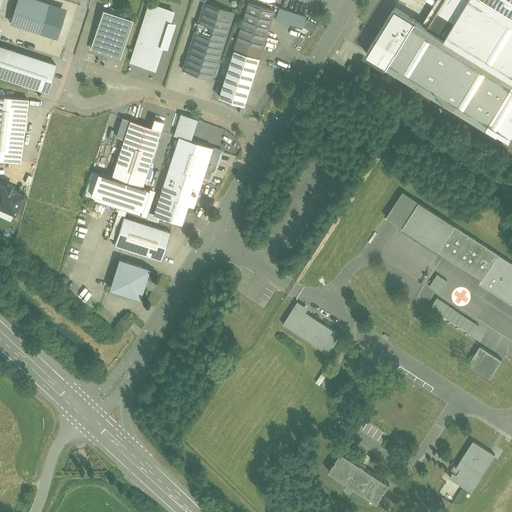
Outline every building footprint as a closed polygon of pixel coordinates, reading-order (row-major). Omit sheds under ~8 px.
[(64,9),(35,0),(17,0),(11,22),(55,36),(64,9)] [(511,0),(444,0),(428,27),(415,20),(387,66),(498,133),(498,132),(510,139),(511,135),(511,0)] [(273,10),(249,2),(234,51),(258,58),(273,10)] [(173,11),(150,3),(132,61),(155,69),(162,46),(167,47),(174,24),(170,22),(173,11)] [(234,12),(205,3),(199,22),(227,31),(234,12)] [(276,6),(272,18),(301,27),(304,15),(276,6)] [(415,20),(395,7),(367,54),(387,66),(415,20)] [(132,19),(104,10),(92,48),(120,57),(132,19)] [(300,31),(312,35),(316,23),(304,19),(300,31)] [(227,31),(199,22),(183,69),(212,79),(227,31)] [(57,64),(0,45),(0,74),(48,91),(57,64)] [(258,58),(234,51),(223,84),(247,91),(258,58)] [(362,69),(351,62),(348,68),(358,75),(362,69)] [(247,91),(223,84),(219,96),(243,103),(247,91)] [(28,98),(0,94),(0,158),(20,161),(28,98)] [(161,129),(130,119),(112,176),(111,177),(142,187),(143,186),(161,129)] [(179,136),(154,213),(182,222),(188,203),(194,205),(203,174),(212,147),(179,136)] [(212,147),(203,174),(205,175),(211,177),(213,173),(215,174),(222,150),(212,147)] [(142,187),(111,177),(112,176),(98,172),(91,193),(143,209),(149,189),(143,186),(142,187)] [(22,194),(0,184),(0,204),(15,211),(22,194)] [(499,254),(419,202),(403,227),(483,279),(499,254)] [(171,231),(124,216),(114,245),(162,260),(171,231)] [(511,261),(499,254),(483,279),(486,282),(484,285),(511,303),(511,261)] [(149,268),(120,259),(111,288),(140,297),(149,268)] [(436,274),(428,286),(439,293),(447,281),(436,274)] [(429,310),(473,334),(479,323),(435,299),(429,310)] [(340,336),(303,312),(304,310),(296,304),(282,326),(327,356),(340,336)] [(128,317),(123,324),(128,327),(132,321),(128,317)] [(503,362),(481,347),(469,365),(491,380),(503,362)] [(473,442),(457,468),(461,471),(457,476),(453,473),(450,479),(471,492),(495,456),(473,442)] [(389,485),(342,454),(329,473),(348,485),(345,488),(352,493),(355,489),(376,504),(389,485)]
